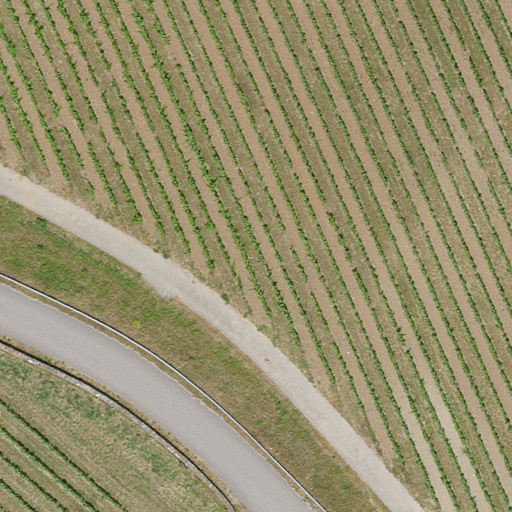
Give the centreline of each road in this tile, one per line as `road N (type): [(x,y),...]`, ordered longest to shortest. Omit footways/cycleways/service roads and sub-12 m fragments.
road 1 (track): [(410,511),(212,296),(0,176)]
road 2 (unclassified): [(289,511),(165,399),(105,358),(0,307)]
